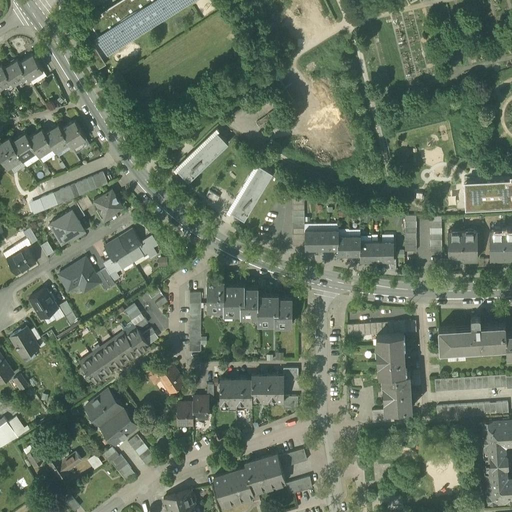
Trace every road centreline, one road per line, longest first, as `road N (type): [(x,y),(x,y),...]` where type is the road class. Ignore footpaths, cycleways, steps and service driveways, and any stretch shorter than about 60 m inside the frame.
road 1 (tertiary): [(225,243),(157,199),(33,11)]
road 2 (residential): [(145,483),(201,451),(324,419)]
road 3 (tertiary): [(511,289),(327,280)]
road 4 (residential): [(0,324),(9,290),(128,218)]
road 5 (residential): [(225,243),(174,278),(171,339),(185,362)]
road 6 (residential): [(324,419),(327,280)]
